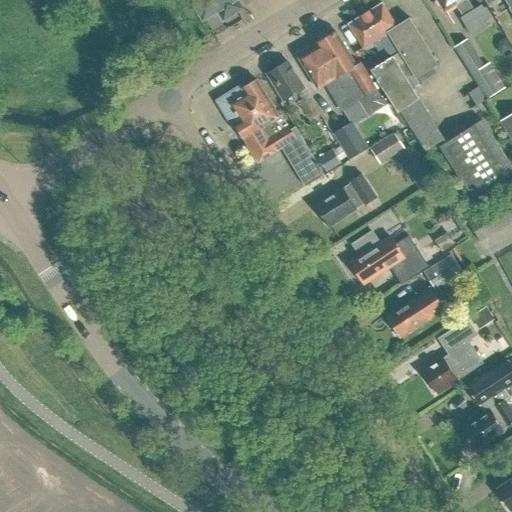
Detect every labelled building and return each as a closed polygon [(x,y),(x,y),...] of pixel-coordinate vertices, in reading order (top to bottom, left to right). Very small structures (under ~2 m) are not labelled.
[(227,16),(240,8),(235,0),(192,0),(203,17),(218,8),(223,18),(227,15),(227,16)] [(438,0),(444,10),(454,3),(462,17),(460,18),(471,35),(485,27),(482,21),(489,17),(481,5),(473,10),(467,0),(438,0)] [(396,26),(382,3),(348,24),(363,48),(364,47),(366,49),(375,43),(386,60),(371,70),(397,111),(399,110),(424,150),(443,138),(406,79),(413,74),(415,77),(437,64),(409,19),(410,19),(410,18),(396,26)] [(355,65),(335,32),(315,44),(317,47),(298,58),(317,89),(325,84),(341,112),(377,90),(360,62),(355,65)] [(455,45),(452,46),(485,98),(487,97),(504,87),(488,62),(483,65),(466,38),(455,45)] [(315,105),(287,61),(267,74),(284,101),(294,94),(310,120),(320,114),(315,105)] [(226,99),(224,106),(235,124),(243,139),(244,138),(258,162),(281,148),(293,168),(313,157),(294,126),(290,129),(283,119),(280,115),(278,116),(256,80),(242,89),(226,99)] [(511,113),(501,121),(499,122),(511,143),(511,113)] [(511,177),(511,168),(481,120),(439,146),(474,201),(511,177)] [(332,133),(349,160),(366,150),(349,123),(332,133)] [(394,134),(370,149),(379,163),(403,148),(394,134)] [(332,149),(317,158),(327,173),(341,164),(332,149)] [(333,194),(315,206),(328,225),(342,216),(343,217),(363,204),(364,206),(377,198),(362,174),(348,182),(349,183),(333,193),(333,194)] [(511,198),(501,204),(511,223),(511,198)] [(501,204),(490,209),(501,229),(511,223),(501,204)] [(501,229),(490,209),(480,215),(491,235),(501,229)] [(491,235),(480,215),(468,221),(479,241),(491,235)] [(359,256),(349,262),(363,284),(389,267),(400,284),(428,265),(408,235),(395,243),(390,235),(379,241),(371,229),(350,243),(359,256)] [(430,241),(438,257),(461,246),(453,230),(430,241)] [(462,272),(450,254),(423,271),(434,289),(462,272)] [(444,308),(431,288),(415,299),(387,317),(400,337),(444,308)] [(480,329),(494,319),(486,306),(471,316),(480,329)] [(440,338),(450,355),(443,359),(442,357),(432,363),(433,364),(422,371),(436,392),(449,384),(449,385),(457,380),(456,379),(481,363),(466,340),(475,334),(467,321),(440,338)] [(511,383),(511,366),(507,360),(466,387),(478,406),(479,405),(483,410),(471,418),(473,420),(460,428),(475,450),(504,431),(502,428),(507,425),(507,426),(511,422),(511,412),(504,400),(509,396),(504,389),(511,383)] [(511,478),(497,489),(511,510),(511,509),(511,478)]
